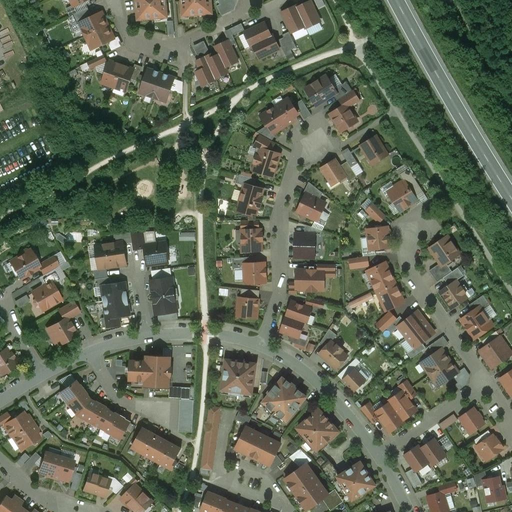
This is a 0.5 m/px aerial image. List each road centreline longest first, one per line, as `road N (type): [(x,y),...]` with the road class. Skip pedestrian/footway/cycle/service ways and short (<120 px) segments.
road 1 (primary): [(398,0),(511,198)]
road 2 (residential): [(405,223),(409,271),(483,382)]
road 3 (residential): [(109,0),(125,33),(177,46),(241,14),(246,0)]
road 4 (residential): [(260,345),(319,382),(378,455)]
road 5 (residential): [(267,326),(279,293),(277,220),(293,169)]
road 6 (residential): [(483,382),(378,455)]
